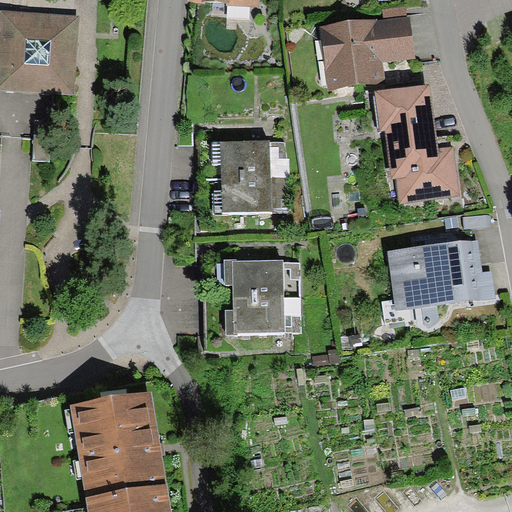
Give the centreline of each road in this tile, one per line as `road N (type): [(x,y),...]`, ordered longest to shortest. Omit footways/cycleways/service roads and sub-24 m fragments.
road 1 (residential): [(170,0),(143,322)]
road 2 (residential): [(441,0),(452,62),(511,227)]
road 3 (residential): [(203,511),(186,399),(143,322)]
road 4 (residential): [(143,322),(58,372),(0,381)]
